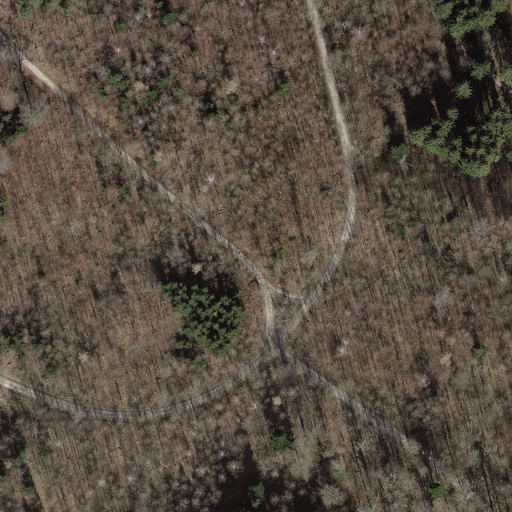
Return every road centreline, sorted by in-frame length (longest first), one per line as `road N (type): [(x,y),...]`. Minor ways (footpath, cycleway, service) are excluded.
road 1 (track): [(0,32),(249,264),(265,291)]
road 2 (track): [(311,301),(350,221),(351,160),(307,0)]
road 3 (track): [(0,379),(73,409),(149,413),(207,396),(270,346)]
road 4 (track): [(490,511),(442,466),(270,346)]
road 5 (track): [(435,0),(463,53),(511,90)]
